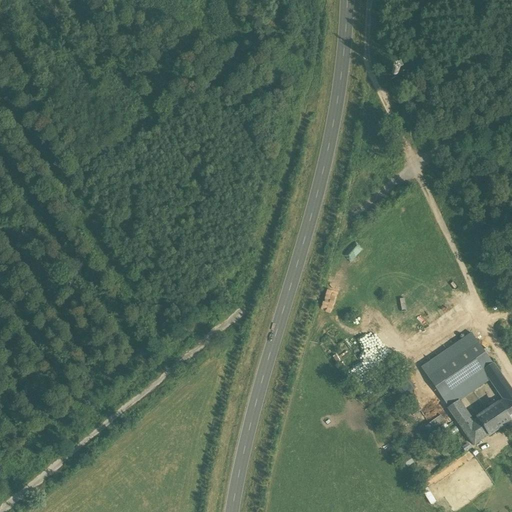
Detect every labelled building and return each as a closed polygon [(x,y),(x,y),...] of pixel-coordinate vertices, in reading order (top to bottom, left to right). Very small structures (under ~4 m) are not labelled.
[(397,75),(397,76),(396,76),(395,77),(394,77),(393,77),(388,80),(397,99),(414,91),(405,71),(397,75)] [(334,305),(346,271),(337,268),(325,301),(334,305)] [(470,334),(420,369),(427,379),(478,344),(470,334)] [(478,344),(427,379),(449,409),(457,403),(490,380),(483,370),(492,364),(478,344)] [(511,393),(492,364),(483,370),(490,380),(505,402),(511,411),(511,393)] [(400,398),(415,388),(410,381),(395,391),(400,398)] [(511,411),(505,402),(472,424),(473,426),(472,426),(482,441),(511,420),(511,411)] [(472,424),(457,403),(449,409),(474,446),(482,441),(472,426),(473,426),(472,424)] [(429,433),(446,423),(442,416),(425,425),(429,433)] [(405,447),(398,450),(404,467),(412,464),(405,447)]
